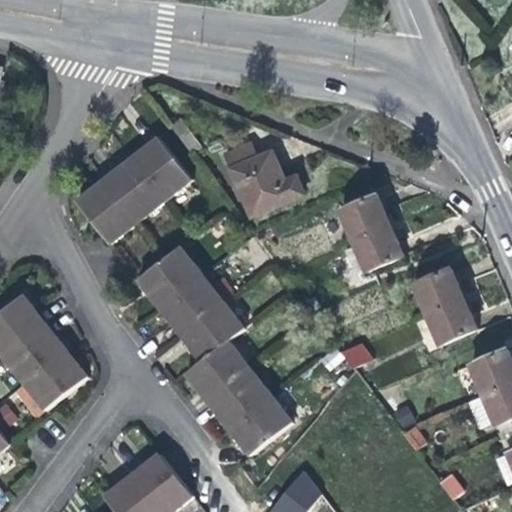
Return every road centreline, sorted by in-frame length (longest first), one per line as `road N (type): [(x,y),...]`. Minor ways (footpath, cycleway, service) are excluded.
road 1 (residential): [(451,115),(373,76),(129,29)]
road 2 (residential): [(28,197),(120,358),(122,380)]
road 3 (residential): [(129,29),(28,197)]
road 4 (residential): [(122,380),(29,511)]
road 5 (residential): [(451,115),(511,248)]
road 6 (residential): [(129,29),(0,7)]
road 7 (residential): [(402,0),(451,115)]
